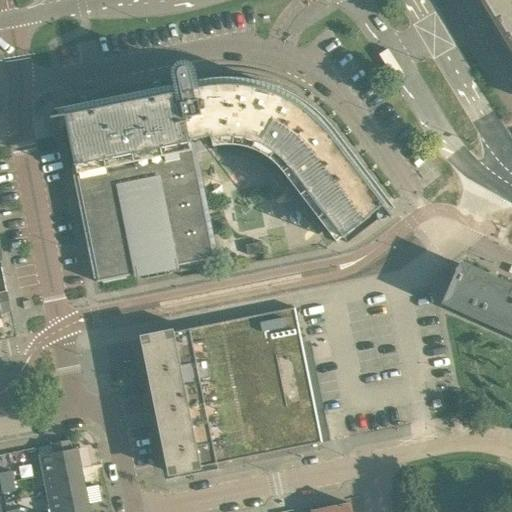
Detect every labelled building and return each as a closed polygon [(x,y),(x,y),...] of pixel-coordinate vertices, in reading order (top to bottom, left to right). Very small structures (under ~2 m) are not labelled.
[(511,0),(485,0),(483,2),(495,23),(511,50),(511,0)] [(177,75),(179,85),(56,110),(57,117),(51,118),(52,119),(65,117),(98,280),(96,281),(97,282),(215,258),(215,257),(213,257),(197,178),(190,141),(210,137),(210,139),(211,139),(213,147),(219,146),(226,145),(232,145),(238,146),(245,147),(251,149),(254,151),(260,153),(263,155),(266,157),(268,158),(273,162),(278,167),(282,172),(335,241),(336,242),(341,237),(342,238),(382,207),(391,218),(392,216),(389,212),(394,208),(335,131),(332,126),(328,122),(323,118),(319,114),(314,110),(310,106),(305,102),(299,99),(294,95),(288,92),(282,90),(276,87),(270,85),(264,83),(258,82),(252,80),(245,80),(239,79),(232,78),(224,78),(219,79),(210,79),(206,80),(201,81),(192,83),(190,72),(189,71),(188,70),(187,69),(185,68),(184,68),(183,68),(182,68),(180,69),(179,70),(178,71),(178,72),(177,74),(177,75)] [(248,254),(264,251),(261,241),(246,245),(248,254)] [(444,303),(473,316),(490,277),(461,264),(460,268),(459,268),(457,272),(458,273),(444,303)] [(473,316),(501,329),(511,305),(511,287),(490,277),(473,316)] [(0,319),(2,319),(1,314),(10,312),(6,291),(0,292),(0,319)] [(511,305),(501,329),(511,333),(511,305)] [(143,338),(144,340),(170,473),(322,443),(295,308),(143,338)] [(41,456),(44,475),(81,467),(77,449),(72,450),(70,440),(51,444),(53,454),(41,456)] [(44,475),(48,494),(85,486),(81,467),(44,475)] [(0,473),(0,476),(1,483),(14,481),(12,471),(0,473)] [(16,491),(14,481),(1,483),(3,493),(16,491)] [(48,494),(51,511),(53,511),(89,505),(85,486),(48,494)] [(311,511),(349,511),(348,503),(311,510),(311,511)]
